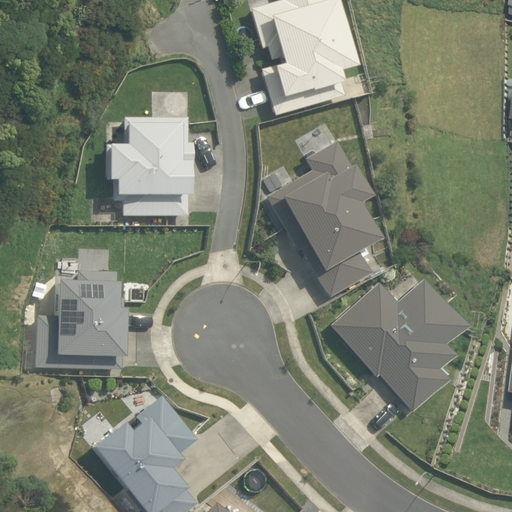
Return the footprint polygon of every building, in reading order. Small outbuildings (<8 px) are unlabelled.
[(281,65),(260,70),(273,117),(343,96),(340,83),(342,83),(339,72),(355,67),(335,0),(330,0),(325,1),(324,0),(280,0),(281,1),(250,10),(261,50),(265,49),(269,62),(280,59),(281,65)] [(121,217),(187,217),(187,196),(188,196),(188,167),(192,167),(192,144),(187,144),(187,119),(122,118),(122,145),(105,145),(104,181),(112,181),(111,202),(121,202),(121,217)] [(311,172),(266,198),(327,299),(370,274),(358,252),(379,239),(359,204),(370,197),(351,166),(350,167),(335,142),(304,160),(311,172)] [(32,368),(120,371),(121,357),(123,357),(124,309),(122,308),(123,299),(117,299),(117,283),(116,283),(116,273),(76,271),(75,281),(55,281),(53,316),(34,316),(32,368)] [(377,283),(328,326),(374,378),(377,375),(411,412),(448,381),(438,370),(455,356),(445,345),(466,327),(423,280),(395,303),(377,283)] [(122,423),(90,448),(123,491),(121,493),(137,511),(183,511),(194,504),(183,489),(184,488),(168,469),(180,460),(177,456),(196,440),(160,397),(133,417),(139,423),(129,432),(122,423)] [(227,511),(214,502),(206,511),(227,511)]
